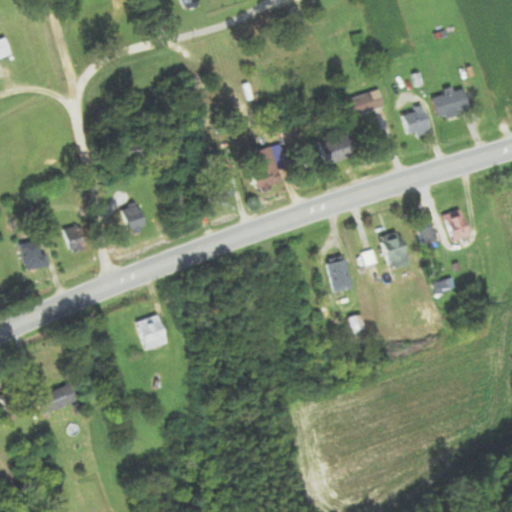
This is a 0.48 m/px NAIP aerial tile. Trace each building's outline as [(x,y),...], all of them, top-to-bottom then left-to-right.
[(202,5),(200,0),(182,0),(185,10),(202,5)] [(0,38),(0,59),(12,56),(6,37),(0,38)] [(433,99),(442,121),(471,110),(462,87),(433,99)] [(385,107),(380,90),(348,101),(353,117),(385,107)] [(409,137),(432,127),(424,108),(400,118),(409,137)] [(300,140),(296,126),(281,130),(286,144),(300,140)] [(357,156),(349,133),(318,144),(326,167),(357,156)] [(146,157),(144,142),(121,145),(123,161),(146,157)] [(253,175),(259,193),(282,185),(276,166),(253,175)] [(235,198),(231,179),(207,185),(212,204),(235,198)] [(172,198),(176,215),(186,212),(182,196),(172,198)] [(128,235),(146,231),(141,205),(122,210),(128,235)] [(445,217),(456,243),(475,235),(463,209),(445,217)] [(90,249),(84,225),(64,230),(70,254),(90,249)] [(424,246),(439,241),(433,225),(418,230),(424,246)] [(408,265),(403,233),(382,237),(388,268),(408,265)] [(27,272),(50,267),(43,240),(21,245),(27,272)] [(327,265),(333,294),(354,289),(348,261),(327,265)] [(436,324),(431,305),(408,311),(413,330),(436,324)] [(169,344),(160,316),(137,323),(146,351),(169,344)] [(356,344),(369,341),(363,316),(350,319),(356,344)] [(44,417),(78,402),(71,385),(37,400),(44,417)]
